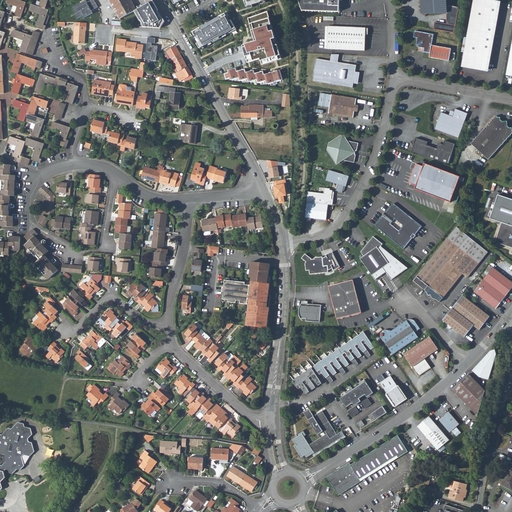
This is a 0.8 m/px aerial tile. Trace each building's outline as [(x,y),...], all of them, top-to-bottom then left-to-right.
[(16,6),(13,16),(19,18),(22,12),(23,7),(25,2),(20,0),(5,0),(6,1),(5,2),(16,6)] [(136,10),(130,0),(108,0),(120,19),(134,11),(136,10)] [(143,0),(146,4),(136,10),(134,11),(142,27),(159,28),(165,21),(152,0),(143,0)] [(299,0),(304,12),(341,11),(340,0),(299,0)] [(421,0),(422,13),(425,15),(427,13),(447,12),(446,4),(446,0),(421,0)] [(490,0),(473,0),(461,66),(486,70),(499,2),(490,0)] [(58,11),(58,23),(65,22),(74,22),(73,2),(58,11)] [(47,15),(49,10),(46,9),(42,8),(36,5),(32,4),(30,11),(40,14),(36,27),(45,30),(46,26),(44,25),(47,15)] [(465,7),(446,4),(447,12),(446,24),(435,21),(433,29),(460,33),(465,7)] [(227,12),(193,31),(197,37),(195,38),(200,48),(213,41),(214,42),(227,35),(226,34),(236,28),(227,12)] [(263,12),(246,18),(253,40),(242,44),(247,59),(253,57),(254,61),(277,54),(263,12)] [(83,27),(84,24),(75,23),(75,35),(76,35),(76,40),(86,41),(86,31),(87,31),(87,28),(83,27)] [(366,27),(328,26),(327,48),(365,50),(366,27)] [(21,44),(19,50),(26,52),(27,49),(28,46),(29,42),(31,38),(32,35),(27,33),(22,32),(19,31),(14,29),(11,35),(17,38),(16,42),(21,44)] [(415,31),(414,37),(418,38),(416,47),(425,48),(424,52),(431,53),(430,57),(449,61),(451,49),(432,45),(434,34),(415,31)] [(148,37),(145,60),(156,61),(158,46),(152,45),(152,43),(155,43),(156,38),(148,37)] [(135,59),(142,60),(144,46),(137,45),(138,43),(127,42),(127,40),(118,39),(117,51),(131,53),(131,56),(135,56),(135,59)] [(107,61),(111,62),(113,53),(108,52),(92,50),(91,52),(87,51),(86,60),(90,61),(90,59),(97,60),(97,62),(98,64),(105,65),(107,64),(107,61)] [(21,61),(29,64),(31,58),(17,53),(15,58),(14,62),(12,68),(18,70),(21,61)] [(316,58),(312,81),(354,88),(354,83),(358,84),(360,72),(356,72),(357,65),(338,62),(339,54),(331,53),(330,60),(316,58)] [(176,73),(179,72),(171,58),(169,59),(176,73)] [(192,75),(188,67),(179,72),(176,73),(180,81),(184,79),(185,81),(186,80),(185,79),(187,77),(187,78),(191,76),(192,75)] [(235,68),(227,70),(228,73),(225,74),(227,79),(229,78),(230,79),(238,77),(239,80),(247,78),(248,81),(256,78),(257,82),(266,80),(267,83),(283,79),(280,69),(263,75),(262,71),(255,73),(254,70),(246,72),(245,69),(236,71),(235,68)] [(15,78),(14,83),(12,89),(16,90),(18,91),(21,82),(32,85),(34,79),(31,78),(17,73),(15,78)] [(45,82),(57,86),(60,77),(52,74),(51,76),(46,75),(41,73),(34,90),(41,93),(45,82)] [(70,90),(66,102),(73,104),(79,86),(73,84),(64,81),(65,78),(60,77),(57,86),(70,90)] [(112,82),(94,78),(92,92),(97,94),(97,92),(105,93),(105,95),(109,96),(112,82)] [(176,89),(158,86),(157,91),(161,92),(170,93),(169,107),(174,108),(174,109),(179,110),(180,94),(175,93),(176,89)] [(128,105),(133,105),(135,92),(118,88),(116,100),(128,103),(128,105)] [(243,89),(230,88),(228,99),(235,99),(235,98),(236,99),(237,100),(242,100),(246,99),(248,97),(248,90),(243,89)] [(147,105),(151,105),(153,96),(148,96),(149,94),(144,93),(143,97),(139,96),(137,107),(146,109),(146,108),(147,105)] [(289,107),(289,95),(281,94),(281,107),(289,107)] [(331,94),(328,113),(353,117),(354,111),(355,104),(356,98),(331,94)] [(38,97),(33,96),(31,102),(30,104),(28,111),(34,113),(37,104),(46,107),(48,101),(43,99),(38,97)] [(18,116),(25,119),(27,113),(28,111),(30,104),(25,102),(19,101),(15,99),(12,105),(21,108),(18,116)] [(258,105),(249,105),(249,106),(241,106),(241,108),(241,110),(241,117),(251,117),(258,117),(272,117),(273,116),(272,111),(270,111),(270,108),(263,109),(263,105),(258,105)] [(231,117),(241,117),(241,110),(232,110),(232,107),(227,106),(227,111),(231,117)] [(450,117),(440,113),(434,130),(458,139),(468,114),(455,109),(452,117),(450,117)] [(38,137),(39,134),(41,129),(42,124),(44,119),(27,113),(25,119),(25,120),(31,122),(29,127),(34,129),(32,132),(31,135),(34,136),(38,137)] [(496,116),(471,143),(488,159),(499,148),(511,133),(511,127),(510,128),(508,126),(507,121),(503,121),(501,120),(501,117),(498,117),(496,116)] [(90,129),(106,134),(109,121),(105,120),(105,122),(93,119),(90,129)] [(61,131),(57,144),(66,147),(69,140),(67,139),(69,132),(71,127),(52,121),(50,128),(61,131)] [(180,142),(184,142),(194,144),(195,136),(196,136),(198,126),(182,124),(181,131),(181,132),(185,132),(185,137),(181,137),(180,142)] [(117,145),(121,146),(122,143),(124,134),(120,133),(120,134),(111,132),(109,141),(117,143),(117,145)] [(19,139),(15,138),(9,136),(8,139),(6,143),(10,144),(9,147),(10,148),(14,150),(13,153),(18,155),(20,155),(24,144),(25,141),(19,139)] [(343,136),(330,144),(329,151),(338,164),(345,160),(345,161),(356,163),(357,155),(356,155),(356,151),(358,151),(359,143),(348,141),(348,143),(343,136)] [(35,147),(31,159),(39,162),(41,158),(38,157),(41,148),(43,143),(26,137),(26,139),(25,141),(24,144),(35,147)] [(425,157),(448,164),(455,145),(445,141),(443,145),(443,146),(437,149),(436,149),(426,145),(427,142),(416,138),(415,139),(415,141),(411,143),(413,147),(411,152),(425,157)] [(126,144),(122,143),(121,146),(119,154),(123,156),(124,151),(133,153),(136,143),(127,140),(126,144)] [(277,165),(277,161),(267,160),(270,178),(280,176),(277,165)] [(9,173),(9,163),(3,162),(0,162),(0,172),(2,172),(2,177),(0,177),(0,187),(1,188),(1,193),(0,192),(0,223),(11,224),(12,214),(7,214),(9,193),(13,193),(13,173),(9,173)] [(423,167),(416,164),(408,184),(415,186),(414,189),(450,203),(459,177),(424,164),(423,167)] [(142,175),(158,182),(158,181),(163,169),(164,166),(159,165),(158,169),(146,165),(142,175)] [(210,177),(209,178),(213,180),(214,179),(223,182),(227,173),(217,169),(218,169),(214,167),(210,165),(209,166),(207,173),(206,176),(210,177)] [(194,181),(203,184),(206,176),(207,173),(203,171),(205,168),(200,166),(199,168),(195,166),(192,174),(196,176),(195,179),(194,181)] [(164,169),(163,169),(158,181),(162,183),(163,182),(168,183),(167,185),(174,187),(175,185),(178,176),(179,174),(167,170),(164,169)] [(329,171),(326,181),(346,186),(349,176),(329,171)] [(89,185),(89,189),(88,193),(87,193),(86,201),(96,203),(97,197),(97,194),(99,194),(99,190),(99,187),(98,187),(100,178),(100,174),(86,173),(85,176),(88,176),(87,185),(89,185)] [(62,182),(57,181),(56,190),(65,191),(65,193),(69,193),(70,181),(66,180),(66,182),(62,182)] [(46,212),(49,212),(52,212),(52,202),(52,193),(46,186),(43,183),(38,188),(46,195),(46,212)] [(308,191),(306,202),(328,204),(332,205),(334,192),(332,192),(333,190),(331,190),(331,188),(325,188),(324,193),(308,191)] [(121,197),(121,193),(117,192),(116,201),(119,201),(117,216),(128,217),(129,217),(130,202),(122,201),(122,197),(121,197)] [(511,199),(498,194),(490,219),(502,223),(495,243),(511,248),(511,252),(511,254),(511,253),(511,199)] [(326,220),(328,204),(306,202),(304,217),(326,220)] [(393,204),(385,213),(388,215),(386,218),(383,216),(375,226),(404,249),(412,238),(411,237),(413,234),(415,236),(422,227),(393,204)] [(82,212),(80,225),(89,226),(91,226),(91,222),(96,223),(98,210),(85,208),(84,213),(82,212)] [(165,212),(154,211),(153,224),(164,226),(165,212)] [(54,226),(69,228),(69,224),(70,216),(55,214),(54,226)] [(218,227),(233,226),(231,215),(231,214),(216,216),(217,217),(218,227)] [(233,227),(247,226),(246,218),(246,214),(231,215),(233,226),(233,227)] [(36,222),(42,225),(46,218),(40,215),(36,222)] [(116,216),(114,231),(120,231),(129,232),(130,225),(127,224),(128,217),(117,216),(116,216)] [(261,216),(246,218),(247,226),(248,229),(263,228),(261,216)] [(203,230),(218,229),(218,227),(217,217),(202,219),(203,230)] [(89,230),(89,226),(80,225),(79,225),(79,229),(81,229),(80,242),(93,243),(94,230),(89,230)] [(440,248),(413,280),(427,291),(428,294),(431,295),(431,297),(434,299),(436,299),(439,301),(443,297),(443,298),(463,274),(468,278),(488,253),(458,227),(447,240),(440,248)] [(31,228),(22,236),(27,241),(24,243),(28,247),(26,248),(33,256),(35,255),(38,258),(34,262),(37,266),(36,267),(43,274),(44,273),(48,277),(57,269),(43,254),(47,250),(33,235),(36,233),(31,228)] [(152,228),(150,246),(157,246),(162,247),(164,229),(152,228)] [(130,248),(132,232),(129,232),(120,231),(119,247),(130,248)] [(8,242),(0,241),(0,255),(3,256),(3,254),(8,254),(8,250),(13,250),(13,248),(18,249),(18,237),(8,236),(8,242)] [(383,244),(373,236),(370,240),(368,240),(367,244),(361,252),(364,256),(360,259),(372,275),(389,263),(379,249),(381,246),(383,244)] [(207,255),(214,256),(214,252),(219,253),(220,246),(208,245),(207,255)] [(156,259),(155,262),(163,263),(166,263),(167,260),(165,259),(166,255),(166,252),(167,252),(168,248),(162,247),(157,246),(157,250),(155,250),(154,258),(154,259),(156,259)] [(408,269),(381,246),(379,249),(389,263),(372,275),(375,280),(386,271),(392,280),(408,269)] [(100,256),(87,255),(87,258),(89,259),(88,263),(88,268),(97,269),(98,260),(100,261),(100,256)] [(131,258),(118,256),(117,259),(118,260),(117,270),(127,271),(128,261),(130,262),(131,258)] [(322,258),(314,259),(314,260),(311,261),(311,260),(304,256),(301,260),(306,263),(305,265),(306,273),(309,272),(310,276),(329,273),(327,266),(323,267),(322,258)] [(198,260),(194,260),(193,271),(201,272),(203,261),(200,260),(198,260)] [(61,262),(60,269),(81,272),(81,265),(61,262)] [(163,267),(163,263),(155,262),(153,262),(152,265),(151,265),(150,275),(161,276),(161,271),(162,267),(163,267)] [(268,329),(271,265),(253,264),(252,283),(225,280),(222,301),(248,305),(246,325),(268,329)] [(511,282),(493,267),(474,292),(495,309),(511,287),(511,282)] [(102,274),(92,273),(92,279),(98,284),(102,279),(102,274)] [(87,292),(85,294),(91,300),(94,297),(92,296),(95,293),(93,291),(94,290),(96,292),(97,293),(101,289),(98,286),(99,285),(98,284),(92,279),(86,285),(84,283),(81,287),(87,292)] [(353,280),(328,286),(337,319),(359,314),(361,311),(353,280)] [(132,298),(135,300),(136,300),(141,294),(144,290),(142,288),(144,286),(140,282),(131,292),(134,295),(134,294),(135,295),(132,298)] [(73,297),(71,300),(79,308),(81,309),(83,306),(80,303),(81,302),(82,303),(85,300),(74,291),(70,295),(73,297)] [(144,297),(141,294),(136,300),(139,303),(140,302),(143,304),(144,302),(146,303),(144,305),(143,307),(147,310),(149,307),(151,308),(156,302),(150,296),(152,294),(149,291),(144,297)] [(190,296),(184,295),(182,309),(186,309),(186,308),(187,308),(187,312),(191,313),(193,299),(189,299),(190,296)] [(490,316),(463,295),(443,319),(464,336),(473,325),(479,330),(490,316)] [(47,309),(45,311),(49,315),(55,320),(57,318),(54,315),(55,314),(56,315),(58,312),(53,307),(56,304),(50,298),(47,301),(48,302),(44,306),(47,309)] [(69,298),(68,299),(78,309),(79,308),(71,300),(69,298)] [(77,310),(78,309),(68,299),(63,305),(75,316),(78,313),(76,312),(74,310),(75,309),(77,310)] [(322,304),(302,302),(301,304),(300,305),(300,307),(299,309),(299,311),(300,313),(300,315),(301,317),(306,317),(306,320),(320,322),(322,304)] [(113,323),(116,325),(122,319),(119,316),(118,317),(115,315),(113,317),(112,316),(114,314),(115,313),(111,309),(108,312),(107,311),(99,319),(108,328),(113,323)] [(52,323),(55,320),(49,315),(46,317),(40,312),(37,315),(39,317),(34,323),(40,329),(41,328),(44,331),(48,327),(47,326),(45,324),(46,323),(48,325),(51,322),(52,323)] [(127,326),(131,329),(133,326),(127,320),(123,325),(122,324),(125,321),(123,318),(122,319),(116,325),(113,328),(115,330),(113,332),(117,337),(127,326)] [(391,331),(384,329),(382,339),(394,354),(419,337),(415,332),(420,328),(415,322),(415,321),(414,320),(413,320),(411,319),(410,319),(408,319),(406,320),(391,331)] [(189,342),(192,339),(195,341),(201,335),(198,332),(196,330),(198,327),(194,323),(184,334),(187,336),(188,336),(189,336),(186,339),(189,342)] [(103,338),(96,332),(95,333),(92,330),(88,334),(90,335),(92,337),(90,338),(88,336),(86,339),(85,338),(82,341),(88,346),(90,344),(96,349),(99,346),(100,347),(106,341),(103,338)] [(260,333),(257,330),(251,336),(254,339),(260,333)] [(321,361),(315,366),(320,374),(323,372),(324,373),(323,374),(330,383),(334,380),(326,370),(330,367),(331,368),(330,369),(334,375),(338,373),(333,365),(336,363),(337,364),(336,365),(343,374),(346,372),(339,361),(342,359),(343,360),(342,361),(347,366),(350,364),(345,357),(348,355),(349,356),(348,357),(355,366),(358,364),(351,353),(354,350),(355,351),(354,352),(359,358),(362,356),(357,349),(361,346),(361,347),(361,348),(367,357),(371,355),(363,344),(367,342),(368,343),(367,344),(371,350),(374,347),(363,332),(358,336),(357,336),(352,340),(351,340),(346,345),(345,344),(339,349),(339,348),(333,353),(327,357),(321,362),(321,361)] [(135,341),(133,343),(142,351),(143,352),(145,350),(142,347),(143,346),(144,346),(147,343),(137,334),(132,338),(135,341)] [(202,353),(205,356),(206,355),(211,349),(208,347),(212,341),(209,338),(207,341),(201,335),(195,341),(197,343),(194,346),(197,349),(199,348),(200,346),(201,347),(200,349),(203,352),(202,353)] [(37,352),(39,353),(42,349),(45,347),(41,344),(39,346),(38,344),(36,346),(34,344),(36,343),(37,342),(31,336),(25,342),(27,344),(24,347),(28,352),(26,354),(29,356),(33,353),(35,354),(37,352)] [(430,336),(404,354),(419,376),(431,367),(425,358),(438,349),(430,336)] [(58,344),(55,341),(49,347),(52,349),(46,355),(49,358),(51,356),(57,362),(64,355),(63,354),(66,351),(62,348),(61,349),(59,351),(58,350),(59,348),(57,345),(58,344)] [(88,346),(82,341),(79,345),(85,350),(88,346)] [(140,353),(142,351),(133,343),(132,342),(127,346),(130,348),(128,350),(138,360),(140,357),(138,355),(137,354),(138,352),(140,353)] [(207,360),(210,363),(219,353),(220,353),(217,351),(219,348),(215,344),(211,349),(206,355),(208,357),(210,355),(211,356),(209,358),(207,360)] [(89,358),(79,349),(77,352),(80,354),(79,355),(78,355),(76,358),(86,367),(89,369),(92,365),(90,363),(88,360),(89,358)] [(495,349),(491,350),(484,357),(472,369),(479,376),(488,379),(496,352),(495,349)] [(217,369),(220,372),(222,370),(229,362),(227,360),(229,357),(225,353),(215,363),(218,366),(219,365),(220,366),(217,369)] [(223,375),(229,380),(231,379),(240,369),(237,366),(241,362),(234,355),(231,359),(229,362),(222,370),(224,372),(225,370),(227,371),(226,373),(223,375)] [(128,363),(130,362),(123,356),(117,363),(115,361),(112,364),(107,369),(114,375),(116,372),(122,378),(124,375),(123,374),(126,371),(124,369),(125,367),(127,369),(128,371),(132,367),(128,363)] [(172,375),(175,377),(180,371),(178,368),(177,369),(174,367),(172,369),(170,368),(172,366),(173,365),(169,361),(167,364),(165,363),(159,370),(165,375),(163,377),(167,380),(172,375)] [(232,384),(235,387),(236,386),(241,380),(244,377),(242,374),(244,372),(248,368),(244,364),(240,368),(240,369),(231,379),(233,381),(234,380),(236,381),(234,382),(232,384)] [(299,376),(293,381),(298,389),(301,387),(302,388),(301,389),(306,395),(310,392),(305,385),(308,383),(309,384),(308,384),(312,390),(316,388),(311,380),(314,378),(315,379),(314,380),(319,386),(322,383),(311,368),(305,373),(305,372),(299,377),(299,376)] [(452,389),(478,415),(485,390),(468,373),(459,382),(452,389)] [(187,388),(190,391),(196,385),(193,382),(192,383),(188,380),(187,382),(186,381),(187,379),(188,378),(185,375),(182,378),(181,377),(175,383),(181,389),(179,391),(182,394),(187,388)] [(244,383),(241,380),(236,386),(239,389),(240,388),(243,391),(245,389),(246,390),(244,392),(243,393),(247,396),(250,394),(251,395),(257,388),(251,382),(253,380),(250,377),(244,383)] [(390,377),(380,384),(386,393),(385,394),(394,407),(406,399),(397,386),(396,386),(390,377)] [(346,394),(340,398),(346,407),(371,390),(364,379),(358,384),(359,385),(353,389),(352,388),(345,392),(346,394)] [(101,391),(95,386),(94,387),(90,392),(91,393),(88,396),(93,401),(91,403),(94,406),(97,402),(99,404),(102,401),(103,402),(108,395),(105,393),(103,395),(102,393),(100,395),(98,394),(100,392),(101,391)] [(164,389),(162,387),(159,390),(169,400),(172,397),(164,389)] [(194,401),(196,403),(203,395),(205,393),(202,391),(200,394),(199,393),(200,392),(197,389),(187,400),(191,404),(194,401)] [(153,392),(151,395),(157,400),(161,404),(164,406),(166,404),(169,400),(159,390),(157,392),(159,394),(157,395),(156,394),(153,392)] [(120,394),(117,392),(111,398),(112,399),(110,402),(112,403),(108,407),(111,410),(113,408),(119,412),(121,409),(123,410),(128,404),(122,398),(121,400),(119,401),(118,400),(119,398),(118,397),(120,394)] [(155,403),(157,400),(151,395),(148,397),(149,398),(147,401),(149,403),(148,405),(146,403),(144,401),(141,405),(144,408),(143,409),(150,415),(155,410),(158,412),(161,408),(155,403)] [(206,397),(203,395),(196,403),(188,412),(192,416),(200,407),(203,409),(210,401),(211,399),(209,397),(207,399),(206,400),(204,399),(206,397)] [(361,402),(365,408),(371,404),(367,398),(361,402)] [(207,413),(212,418),(221,408),(215,403),(214,405),(212,406),(211,405),(212,403),(210,401),(203,409),(200,412),(205,415),(207,413)] [(355,406),(348,410),(352,416),(359,412),(355,406)] [(382,406),(368,416),(371,420),(379,415),(380,417),(387,413),(382,406)] [(221,408),(212,418),(210,420),(215,425),(218,422),(222,426),(230,417),(231,416),(221,408)] [(323,433),(309,411),(303,415),(317,437),(323,433)] [(322,412),(315,417),(327,436),(310,445),(304,436),(306,435),(303,431),(297,434),(299,436),(293,440),(297,445),(295,446),(302,457),(304,456),(306,458),(314,453),(315,455),(315,456),(344,438),(341,434),(337,436),(322,412)] [(444,415),(439,419),(449,432),(460,424),(451,413),(446,417),(444,415)] [(429,415),(417,425),(438,449),(449,439),(429,415)] [(233,420),(230,417),(222,426),(220,428),(222,431),(225,434),(227,432),(234,437),(240,431),(238,429),(241,427),(237,423),(237,424),(235,426),(233,425),(235,423),(232,421),(233,420)] [(0,491),(1,491),(3,489),(1,483),(5,479),(3,474),(6,471),(9,472),(10,474),(13,475),(17,471),(20,472),(24,467),(22,458),(24,456),(30,457),(35,453),(32,444),(29,443),(28,440),(33,436),(31,429),(25,428),(24,425),(18,423),(12,430),(9,429),(2,436),(0,435),(0,491)] [(343,433),(341,434),(344,438),(315,456),(315,455),(313,456),(315,459),(347,439),(343,433)] [(351,464),(349,463),(328,476),(327,478),(337,493),(340,494),(347,490),(345,488),(347,486),(349,489),(357,484),(354,479),(358,477),(359,479),(394,456),(396,459),(408,451),(398,434),(377,448),(351,464)] [(507,448),(511,437),(502,434),(502,435),(500,440),(498,444),(507,448)] [(161,440),(160,449),(166,450),(166,451),(165,452),(171,453),(171,452),(171,450),(177,450),(177,452),(180,452),(181,445),(177,444),(177,441),(161,440)] [(233,450),(237,453),(243,446),(239,445),(237,444),(233,450)] [(241,456),(248,449),(243,446),(237,453),(241,456)] [(230,448),(213,447),(212,458),(222,458),(222,461),(229,461),(230,448)] [(259,456),(262,451),(257,448),(253,452),(259,456)] [(145,450),(140,457),(144,460),(140,466),(149,473),(152,468),(154,464),(155,464),(157,461),(148,454),(149,453),(145,450)] [(190,456),(189,467),(199,468),(199,467),(203,467),(204,457),(190,456)] [(259,466),(263,460),(259,456),(255,463),(259,466)] [(357,484),(396,459),(394,456),(359,479),(358,477),(354,479),(357,484)] [(401,466),(409,469),(412,459),(405,456),(401,466)] [(511,463),(500,484),(511,490),(511,463)] [(228,475),(240,483),(247,473),(235,465),(228,475)] [(259,482),(247,473),(240,483),(253,491),(259,482)] [(140,479),(133,488),(142,495),(146,489),(145,489),(147,486),(149,486),(151,483),(140,474),(137,477),(140,479)] [(465,489),(466,484),(455,481),(452,491),(449,490),(447,497),(462,501),(464,494),(466,494),(466,491),(466,490),(466,489),(465,489)] [(437,489),(428,486),(427,494),(431,496),(435,497),(437,489)] [(205,503),(208,505),(211,501),(208,499),(209,498),(197,490),(191,499),(195,502),(192,506),(200,511),(205,503)] [(222,511),(224,511),(238,511),(241,508),(238,506),(240,503),(233,498),(231,501),(232,502),(228,508),(226,506),(222,511)] [(216,502),(212,499),(211,501),(208,505),(212,507),(216,502)] [(161,500),(155,509),(158,511),(170,511),(173,509),(168,505),(167,506),(164,504),(165,503),(161,500)] [(131,501),(119,510),(120,511),(133,511),(137,509),(137,508),(132,502),(131,501)]
